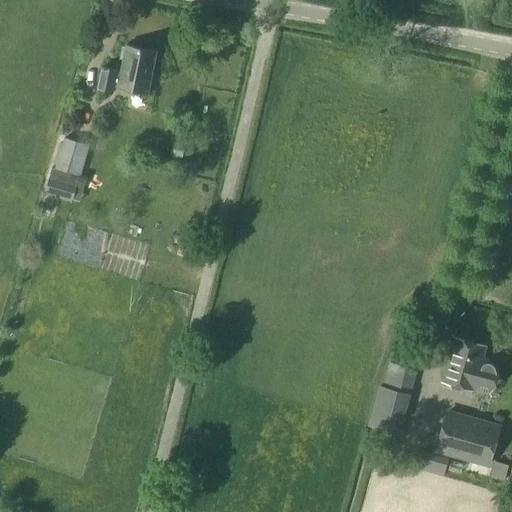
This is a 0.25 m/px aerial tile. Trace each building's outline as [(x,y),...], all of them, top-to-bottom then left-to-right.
[(97,89),(116,93),(117,87),(147,93),(156,52),(126,46),(126,48),(121,47),(119,59),(123,60),(119,77),(115,76),(116,70),(102,67),(97,89)] [(48,167),(50,167),(43,192),(72,201),(88,146),(57,137),(48,167)] [(442,383),(472,391),(487,395),(494,384),(496,377),(496,364),(480,360),(484,347),(455,339),(442,383)] [(392,343),(383,373),(409,380),(418,350),(392,343)] [(367,432),(393,439),(407,389),(381,382),(367,432)] [(436,453),(488,468),(501,427),(448,412),(436,453)]
